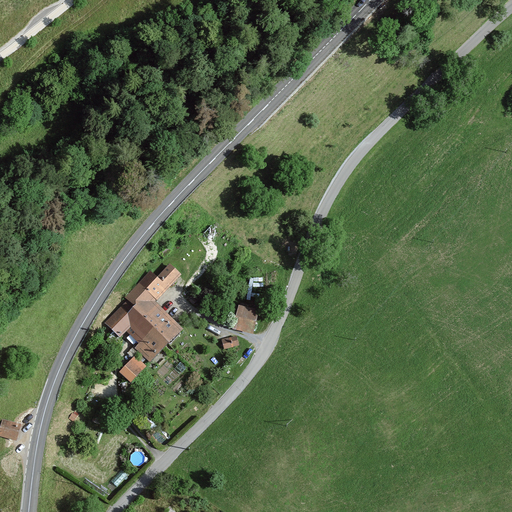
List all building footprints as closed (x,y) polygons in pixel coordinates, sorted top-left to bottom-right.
[(156,298),(179,275),(169,265),(157,277),(151,272),(140,283),(156,298)] [(156,298),(140,283),(126,298),(128,300),(106,323),(119,335),(126,328),(141,343),(136,348),(150,361),(181,329),(153,302),(156,298)] [(258,309),(238,305),(233,328),(253,333),(258,309)] [(239,345),(237,336),(222,340),(224,349),(239,345)] [(145,366),(135,356),(120,372),(131,382),(145,366)] [(21,424),(2,419),(0,428),(0,435),(16,440),(21,424)]
